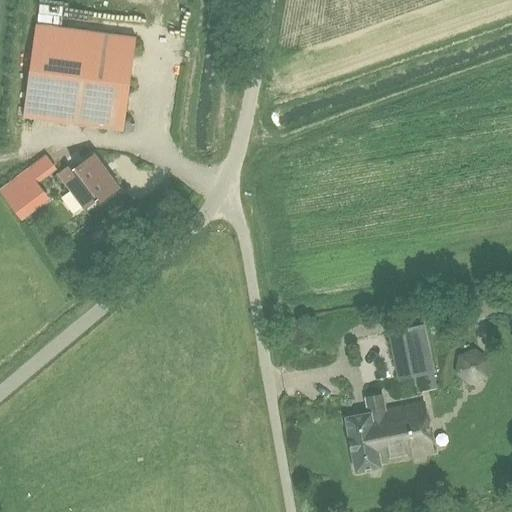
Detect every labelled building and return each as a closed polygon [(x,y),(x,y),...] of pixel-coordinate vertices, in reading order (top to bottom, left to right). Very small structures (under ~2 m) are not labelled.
[(135,37),(36,23),(23,118),(122,131),(135,37)] [(120,187),(94,153),(72,170),(68,165),(56,174),(83,210),(98,199),(100,202),(120,187)] [(24,170),(0,188),(0,191),(10,204),(35,184),(24,170)] [(415,377),(434,373),(424,324),(417,325),(418,328),(388,333),(398,381),(415,377)] [(488,358),(476,350),(460,356),(457,374),(471,384),(488,379),(488,358)] [(359,473),(383,468),(383,463),(436,453),(426,403),(387,410),(386,401),(370,404),(370,406),(369,406),(371,414),(348,418),(359,473)]
